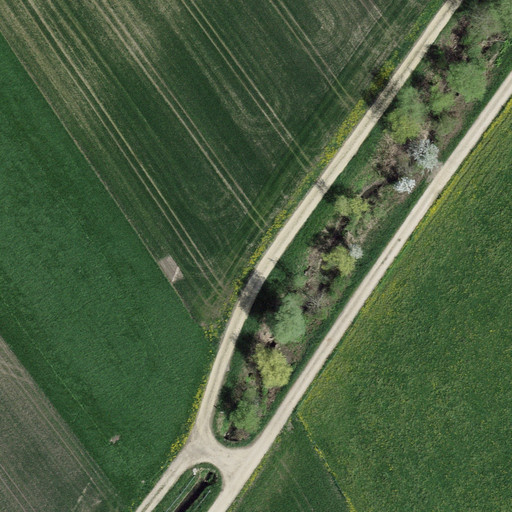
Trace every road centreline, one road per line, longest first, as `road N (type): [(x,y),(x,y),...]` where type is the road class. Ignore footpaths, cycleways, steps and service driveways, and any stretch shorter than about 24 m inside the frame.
road 1 (track): [(196,438),(243,299),(458,0)]
road 2 (track): [(244,471),(511,81)]
